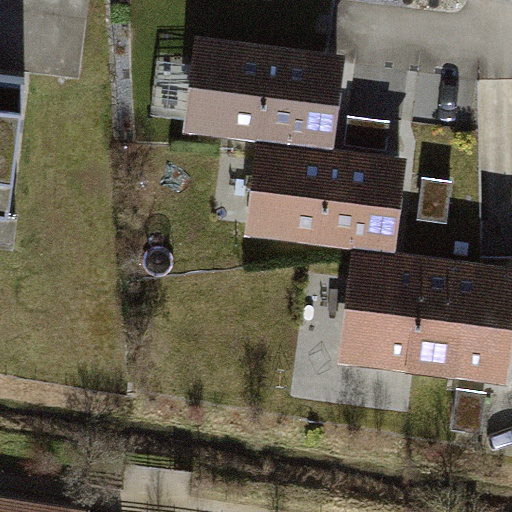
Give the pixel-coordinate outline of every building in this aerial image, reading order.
[(361,54),(209,39),(200,134),(271,142),(352,149),(361,54)] [(51,75),(0,70),(0,207),(38,212),(51,75)] [(424,157),(271,142),(261,233),(415,249),(424,157)] [(511,267),(371,251),(358,361),(511,378),(511,267)] [(82,511),(0,500),(0,511),(82,511)]
